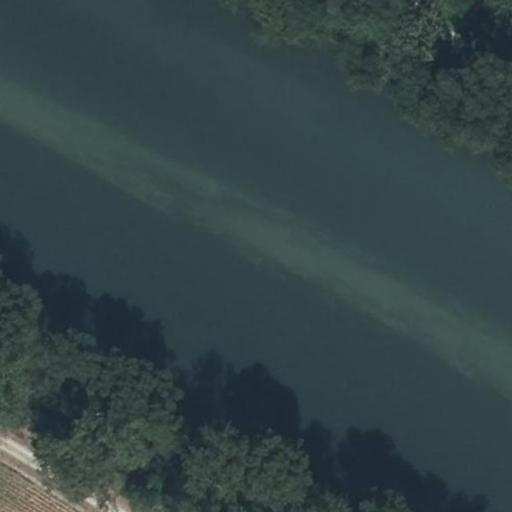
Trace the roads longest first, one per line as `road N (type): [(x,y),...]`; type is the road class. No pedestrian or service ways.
road 1 (track): [(0,434),(128,511)]
road 2 (track): [(511,84),(409,0)]
